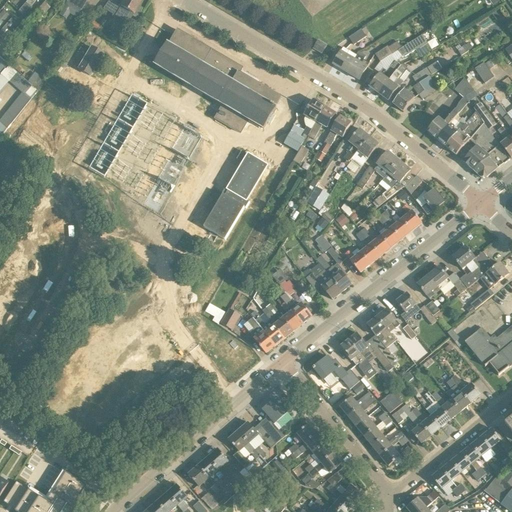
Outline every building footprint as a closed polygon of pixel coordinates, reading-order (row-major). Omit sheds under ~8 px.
[(27,0),(18,11),(22,15),(35,0),(43,0),(27,0)] [(68,0),(66,2),(81,11),(86,2),(87,0),(96,0),(97,0),(68,0)] [(138,7),(142,0),(122,0),(122,1),(120,0),(110,0),(103,10),(127,24),(132,17),(136,19),(140,22),(143,17),(139,15),(142,9),(138,7)] [(45,3),(38,11),(43,16),(50,8),(45,3)] [(59,15),(67,20),(71,14),(62,9),(59,15)] [(4,10),(0,14),(0,22),(2,25),(10,16),(4,10)] [(12,18),(6,24),(0,31),(0,37),(2,39),(16,22),(12,18)] [(8,44),(22,28),(25,24),(20,19),(17,23),(16,22),(2,39),(8,44)] [(367,37),(361,29),(349,38),(354,46),(367,37)] [(281,99),(240,74),(243,69),(178,31),(174,37),(170,45),(168,43),(154,66),(223,106),(215,120),(241,135),(249,122),(264,131),(277,108),(276,107),(281,99)] [(402,49),(401,48),(398,51),(402,58),(405,58),(419,48),(420,50),(428,44),(422,35),(402,49)] [(318,40),(313,49),(322,54),(327,46),(318,40)] [(397,43),(389,48),(388,47),(375,55),(380,62),(392,54),(398,51),(401,48),(397,43)] [(469,52),(465,45),(457,50),(461,57),(469,52)] [(333,65),(346,73),(354,59),(356,55),(343,48),(333,65)] [(91,49),(77,72),(89,78),(102,55),(91,49)] [(498,64),(494,58),(485,64),(489,71),(498,64)] [(8,66),(0,59),(0,66),(4,70),(4,69),(5,70),(8,66)] [(354,59),(346,73),(359,81),(370,64),(364,60),(362,63),(354,59)] [(383,69),(380,73),(369,87),(379,95),(401,65),(398,63),(397,63),(396,62),(396,63),(394,61),(386,71),(383,69)] [(427,68),(412,78),(417,85),(429,76),(441,69),(437,63),(427,69),(427,68)] [(485,84),(494,78),(484,64),(475,70),(485,84)] [(389,101),(399,88),(403,83),(399,81),(407,70),(401,65),(379,95),(389,101)] [(4,70),(0,73),(0,75),(8,82),(12,86),(21,77),(8,66),(5,70),(4,69),(4,70)] [(35,74),(28,83),(37,90),(44,81),(35,74)] [(8,82),(0,75),(0,82),(5,86),(8,82)] [(429,76),(417,85),(414,87),(422,99),(438,88),(429,76)] [(17,90),(25,81),(21,77),(12,86),(17,90)] [(466,96),(474,90),(464,78),(454,90),(463,98),(458,103),(455,110),(444,123),(439,118),(427,132),(436,140),(457,115),(463,108),(469,101),(466,96)] [(21,94),(29,100),(36,91),(25,81),(17,90),(21,94)] [(403,113),(415,98),(404,90),(393,104),(403,113)] [(26,104),(29,100),(21,94),(18,98),(26,104)] [(110,183),(145,102),(129,95),(120,117),(118,116),(115,124),(128,129),(119,150),(103,143),(101,149),(114,154),(109,166),(104,163),(103,165),(94,161),(88,174),(110,183)] [(23,108),(26,104),(18,98),(15,102),(23,108)] [(308,137),(325,108),(313,101),(303,117),(305,118),(304,119),(305,126),(306,127),(304,131),(305,131),(303,134),(308,137)] [(19,112),(23,108),(15,102),(12,106),(19,112)] [(511,137),(511,138),(509,137),(511,140),(511,121),(499,103),(492,108),(501,121),(503,119),(511,130),(511,132),(511,137)] [(482,124),(483,125),(491,136),(496,133),(492,128),(496,125),(480,104),(474,109),(476,111),(483,123),(482,124)] [(16,116),(19,112),(12,106),(9,110),(16,116)] [(325,108),(308,137),(314,140),(322,126),(327,129),(336,115),(325,108)] [(13,120),(16,116),(9,110),(5,114),(13,120)] [(456,156),(469,141),(483,125),(482,124),(483,123),(476,111),(469,119),(463,127),(458,134),(457,133),(445,147),(456,156)] [(10,124),(13,120),(5,114),(2,118),(10,124)] [(457,133),(452,129),(457,122),(463,127),(469,119),(466,117),(464,119),(463,118),(462,119),(457,115),(436,140),(445,147),(457,133)] [(321,163),(334,141),(335,140),(334,140),(337,135),(343,139),(352,124),(340,117),(315,159),(321,163)] [(0,122),(7,128),(10,124),(2,118),(0,120),(0,122)] [(491,136),(483,125),(469,141),(476,147),(462,162),(473,172),(488,159),(486,156),(498,146),(491,136)] [(511,159),(511,158),(511,140),(509,137),(502,128),(497,131),(504,141),(500,145),(511,159)] [(196,140),(201,141),(203,132),(182,129),(180,147),(195,149),(196,140)] [(353,158),(370,138),(359,129),(348,143),(354,147),(343,159),(346,162),(349,164),(353,158)] [(291,132),(283,145),(297,153),(305,140),(291,132)] [(370,138),(353,158),(359,162),(359,163),(362,166),(379,145),(370,138)] [(485,179),(502,165),(510,160),(499,146),(498,146),(486,156),(488,159),(473,172),(482,179),(485,179)] [(302,147),(293,162),(300,166),(309,151),(302,147)] [(377,166),(374,170),(375,171),(375,172),(384,180),(399,161),(388,152),(377,166)] [(228,246),(267,166),(241,154),(237,163),(239,164),(204,235),(228,246)] [(399,161),(384,180),(382,182),(391,189),(395,194),(403,188),(399,184),(410,171),(399,161)] [(375,171),(374,170),(369,167),(357,186),(363,189),(375,172),(375,171)] [(406,189),(411,196),(422,182),(416,177),(414,179),(406,189)] [(314,189),(319,182),(313,179),(309,186),(314,189)] [(428,187),(424,192),(429,195),(423,199),(427,204),(421,209),(426,216),(444,202),(435,191),(434,191),(428,187)] [(330,196),(317,188),(307,204),(320,212),(322,209),(322,210),(330,196)] [(379,207),(395,194),(391,189),(374,202),(375,202),(373,204),(377,208),(379,207)] [(404,191),(400,194),(405,200),(409,197),(404,191)] [(357,217),(353,213),(345,204),(341,209),(349,218),(352,222),(357,217)] [(402,219),(412,232),(422,224),(407,205),(402,209),(407,215),(402,219)] [(334,220),(322,209),(318,215),(325,220),(324,221),(329,225),(334,220)] [(384,213),(381,216),(387,222),(391,219),(386,212),(384,213)] [(342,215),(335,220),(342,228),(349,222),(342,215)] [(381,216),(377,219),(382,226),(387,222),(381,216)] [(391,228),(401,240),(412,232),(402,219),(391,228)] [(381,236),(391,249),(401,240),(391,228),(381,236)] [(366,239),(370,236),(365,229),(361,232),(366,239)] [(366,239),(361,232),(356,236),(361,242),(366,239)] [(342,270),(339,266),(343,262),(322,236),(315,242),(325,254),(327,252),(337,264),(326,273),(324,271),(342,293),(352,285),(346,278),(348,277),(342,270)] [(371,245),(381,257),(391,249),(381,236),(371,245)] [(381,257),(371,245),(365,249),(360,253),(370,265),(381,257)] [(495,268),(483,253),(475,259),(466,247),(452,258),(462,270),(468,265),(473,262),(477,267),(466,276),(466,275),(460,280),(467,289),(480,280),(487,274),(495,268)] [(360,274),(370,265),(360,253),(354,258),(349,251),(345,254),(360,274)] [(495,268),(487,274),(496,285),(504,278),(509,275),(500,264),(495,268)] [(451,282),(439,267),(429,276),(437,287),(440,291),(446,286),(451,282)] [(332,301),(342,293),(324,271),(315,279),(312,275),(305,280),(314,290),(320,286),(321,287),(320,288),(325,295),(326,294),(332,301)] [(431,292),(437,287),(429,276),(417,285),(429,300),(434,295),(431,292)] [(296,308),(286,295),(291,290),(294,287),(287,279),(287,280),(280,285),(274,290),(281,298),(302,325),(312,317),(301,304),(296,308)] [(460,295),(467,289),(460,280),(452,286),(460,295)] [(494,295),(490,290),(489,289),(488,290),(478,298),(483,304),(494,295)] [(406,314),(408,318),(410,319),(420,311),(432,326),(437,322),(433,317),(425,307),(425,306),(420,310),(416,306),(417,305),(407,293),(396,303),(406,314)] [(277,301),(285,311),(288,314),(282,319),(293,332),(302,325),(281,298),(277,301)] [(483,304),(478,298),(470,305),(475,311),(483,304)] [(425,307),(433,317),(440,312),(432,302),(425,307)] [(218,325),(225,313),(209,305),(205,312),(215,318),(213,322),(218,325)] [(284,339),(293,332),(282,319),(271,305),(262,312),(270,321),(284,339)] [(387,330),(393,325),(396,329),(400,326),(387,309),(377,318),(387,330)] [(232,331),(240,316),(232,311),(229,310),(221,324),(232,331)] [(250,316),(253,319),(254,321),(259,317),(255,312),(250,316)] [(259,318),(259,319),(255,322),(275,346),(284,339),(270,321),(265,325),(259,318)] [(367,326),(382,345),(383,345),(392,337),(387,330),(377,318),(367,326)] [(170,352),(144,319),(86,365),(112,398),(170,352)] [(250,333),(254,339),(266,354),(275,346),(255,322),(254,321),(253,319),(248,323),(254,330),(250,333)] [(403,330),(412,341),(417,337),(411,330),(409,328),(408,326),(403,330)] [(490,339),(486,333),(482,328),(465,342),(485,367),(489,364),(499,375),(511,364),(511,326),(497,339),(494,336),(490,339)] [(447,334),(455,343),(459,339),(452,330),(447,334)] [(378,349),(374,352),(365,341),(363,342),(357,334),(349,341),(360,355),(361,354),(369,364),(376,359),(387,373),(393,369),(393,367),(391,365),(378,349)] [(356,366),(359,364),(359,365),(359,369),(362,373),(364,375),(372,368),(369,364),(361,354),(360,355),(349,341),(341,347),(347,355),(346,356),(351,362),(352,361),(356,366)] [(445,349),(448,353),(453,348),(451,344),(445,349)] [(382,345),(378,349),(391,365),(394,362),(396,361),(383,345),(382,345)] [(240,377),(253,369),(243,354),(230,363),(240,377)] [(314,367),(312,368),(323,381),(335,371),(343,380),(345,383),(355,375),(342,361),(338,364),(335,360),(333,363),(328,357),(315,368),(314,367)] [(434,362),(431,359),(423,366),(426,369),(434,362)] [(413,377),(410,372),(403,378),(407,382),(413,377)] [(360,382),(355,375),(345,383),(343,380),(342,380),(349,390),(360,382)] [(451,380),(457,386),(461,383),(455,376),(451,380)] [(451,380),(446,384),(452,390),(457,386),(451,380)] [(181,381),(170,390),(180,402),(191,393),(181,381)] [(365,388),(361,383),(352,390),(356,395),(365,388)] [(471,384),(461,392),(471,404),(481,396),(471,384)] [(368,393),(356,403),(352,397),(340,407),(348,417),(374,396),(369,391),(367,392),(368,393)] [(440,398),(436,392),(431,396),(436,402),(440,398)] [(461,392),(451,400),(461,412),(471,404),(461,392)] [(380,403),(390,414),(402,404),(401,403),(396,396),(393,393),(380,403)] [(396,396),(401,403),(405,399),(400,393),(396,396)] [(348,417),(356,427),(368,417),(364,412),(378,401),(374,396),(348,417)] [(441,428),(451,420),(441,408),(436,402),(431,396),(426,400),(436,412),(431,416),(441,428)] [(451,400),(446,404),(441,408),(451,420),(461,412),(451,400)] [(275,424),(288,413),(277,401),(272,405),(271,404),(269,405),(269,406),(264,410),(275,424)] [(417,419),(411,412),(406,406),(401,409),(416,428),(411,433),(421,445),(431,436),(421,424),(417,419)] [(411,412),(417,419),(422,415),(416,408),(411,412)] [(378,418),(382,423),(388,418),(385,413),(378,418)] [(403,421),(396,413),(392,416),(399,425),(403,421)] [(431,416),(421,424),(431,436),(441,428),(431,416)] [(356,427),(364,437),(376,427),(368,417),(356,427)] [(268,418),(259,425),(268,435),(277,444),(285,438),(268,418)] [(392,422),(388,418),(382,423),(386,427),(392,422)] [(249,423),(238,432),(249,444),(260,436),(249,423)] [(297,435),(305,444),(305,445),(317,435),(309,425),(297,435)] [(384,437),(380,432),(376,427),(364,437),(372,447),(384,437)] [(501,462),(507,469),(511,465),(501,453),(502,452),(497,445),(501,442),(492,429),(482,438),(492,450),(496,455),(501,462)] [(254,451),(249,444),(238,432),(228,441),(238,452),(233,456),(241,465),(253,478),(245,469),(250,465),(240,453),(244,449),(246,452),(248,450),(256,460),(260,457),(254,451)] [(398,443),(404,437),(401,433),(389,443),(384,437),(372,447),(380,457),(392,447),(398,443)] [(268,435),(262,440),(270,449),(277,444),(268,435)] [(299,450),(293,455),(296,459),(309,449),(313,455),(325,445),(317,435),(305,445),(299,450)] [(408,442),(404,437),(398,443),(402,447),(408,442)] [(472,446),(481,458),(492,450),(482,438),(472,446)] [(295,445),(289,450),(293,455),(299,450),(295,445)] [(313,455),(317,460),(321,464),(333,454),(325,445),(313,455)] [(462,454),(471,466),(476,462),(481,458),(472,446),(462,454)] [(259,447),(254,451),(260,457),(262,460),(267,456),(259,447)] [(402,449),(397,453),(392,447),(380,457),(388,467),(399,458),(402,461),(412,453),(408,447),(404,451),(402,449)] [(234,469),(229,463),(229,462),(218,450),(208,458),(219,471),(224,476),(230,483),(234,480),(229,474),(234,469)] [(329,474),(341,465),(333,454),(321,464),(314,469),(308,474),(312,479),(324,469),(329,474)] [(462,454),(452,462),(461,474),(471,466),(462,454)] [(496,466),(501,462),(496,455),(491,459),(496,466)] [(198,467),(209,479),(219,471),(208,458),(198,467)] [(282,477),(287,473),(277,461),(272,465),(282,477)] [(442,470),(451,482),(461,474),(452,462),(442,470)] [(247,483),(248,482),(253,478),(241,465),(236,469),(247,483)] [(305,470),(308,474),(314,469),(311,465),(305,470)] [(188,476),(199,488),(203,485),(209,491),(211,489),(216,495),(219,492),(209,479),(198,467),(188,476)] [(476,472),(482,478),(486,475),(480,468),(476,472)] [(441,490),(447,486),(451,482),(442,470),(432,478),(441,490)] [(511,485),(511,472),(509,470),(502,480),(511,487),(511,485)] [(482,478),(476,472),(472,475),(477,482),(482,478)] [(16,511),(63,511),(67,506),(73,510),(88,487),(66,473),(49,499),(54,503),(52,505),(17,482),(4,502),(17,511),(16,511)] [(338,473),(335,475),(327,482),(330,485),(337,491),(342,495),(354,505),(362,496),(351,486),(346,491),(337,483),(343,478),(338,473)] [(230,483),(224,476),(219,480),(225,487),(230,483)] [(309,476),(302,480),(306,485),(313,480),(309,476)] [(511,511),(511,488),(497,477),(486,490),(484,492),(501,505),(500,505),(510,511),(511,511)] [(0,496),(8,484),(0,478),(0,496)] [(456,488),(461,495),(466,491),(461,484),(456,488)] [(177,485),(167,494),(178,507),(183,511),(182,511),(189,511),(187,509),(189,508),(184,502),(188,498),(177,485)] [(337,491),(330,485),(326,489),(333,495),(337,491)] [(461,495),(456,488),(452,492),(457,498),(461,495)] [(202,499),(203,500),(212,510),(219,505),(208,493),(202,499)] [(438,498),(434,493),(428,499),(432,504),(438,498)] [(157,503),(165,511),(171,511),(178,507),(167,494),(157,503)] [(334,505),(342,511),(348,511),(354,505),(342,495),(334,505)] [(422,511),(426,509),(417,499),(415,501),(409,495),(402,501),(407,508),(406,508),(409,511),(422,511)] [(317,500),(314,504),(320,510),(324,505),(317,500)] [(206,511),(198,502),(193,507),(197,511),(206,511)] [(147,511),(148,511),(165,511),(157,503),(147,511)]
